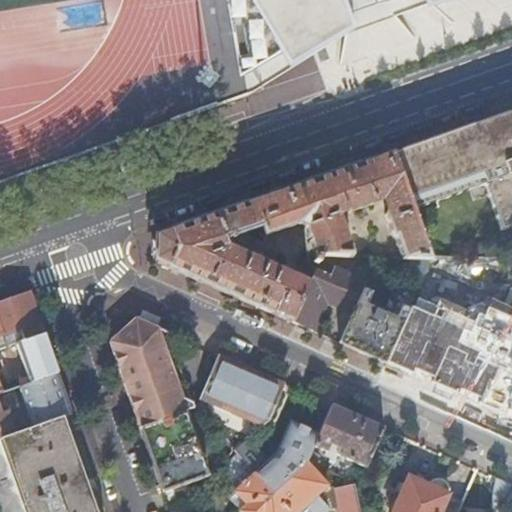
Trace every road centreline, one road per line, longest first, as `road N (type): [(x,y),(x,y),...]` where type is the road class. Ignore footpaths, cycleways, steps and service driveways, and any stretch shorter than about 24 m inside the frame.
road 1 (residential): [(44,246),(511,453)]
road 2 (secondary): [(44,246),(511,81)]
road 3 (residential): [(44,246),(138,511)]
